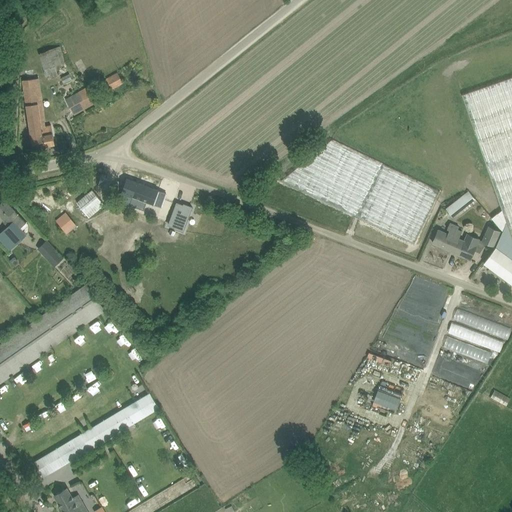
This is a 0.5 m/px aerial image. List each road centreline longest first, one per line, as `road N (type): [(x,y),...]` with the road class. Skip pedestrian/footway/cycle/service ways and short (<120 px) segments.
road 1 (unclassified): [(511,301),(114,152)]
road 2 (unclassified): [(114,152),(297,0)]
